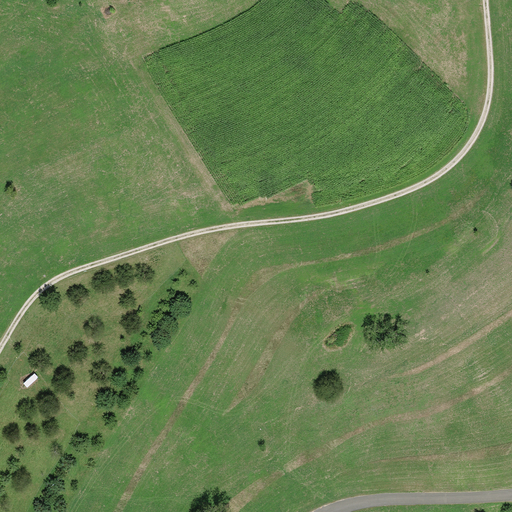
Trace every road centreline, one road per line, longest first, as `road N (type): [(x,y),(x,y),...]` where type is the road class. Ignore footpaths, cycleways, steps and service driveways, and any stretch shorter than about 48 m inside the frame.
road 1 (track): [(483,0),(489,95),(458,155),(432,177),(349,209),(217,229),(67,275),(32,298),(0,346)]
road 2 (unclassified): [(327,511),(376,501),(511,496)]
